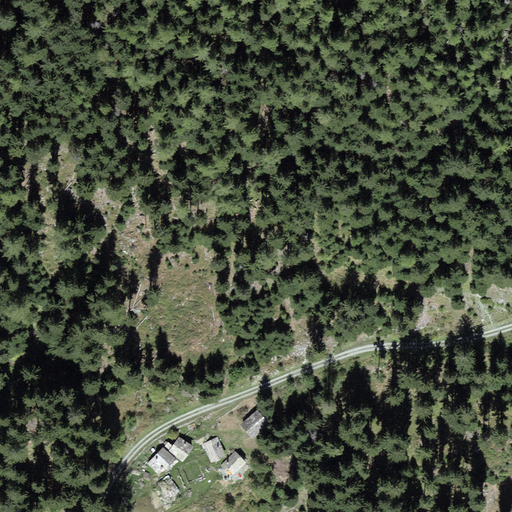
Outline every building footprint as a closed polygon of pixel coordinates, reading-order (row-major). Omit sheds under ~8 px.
[(257,410),(239,425),(252,439),(269,425),(257,410)] [(179,437),(169,451),(183,462),(194,447),(179,437)] [(218,438),(202,444),(211,463),(227,456),(218,438)] [(163,448),(148,464),(158,475),(174,459),(163,448)] [(235,452),(222,465),(233,476),(246,462),(235,452)] [(168,472),(150,485),(163,504),(182,491),(168,472)]
